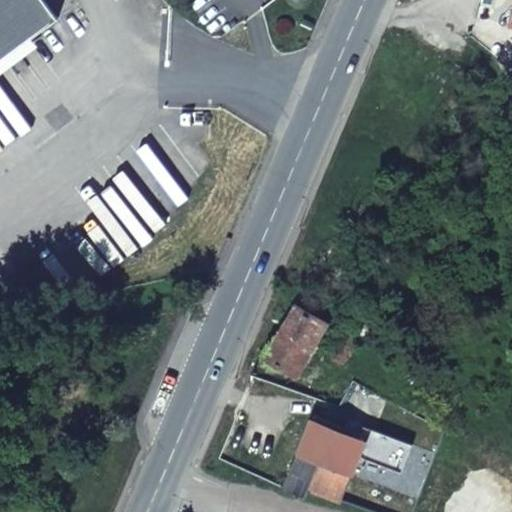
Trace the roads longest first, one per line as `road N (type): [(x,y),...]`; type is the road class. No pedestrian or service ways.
road 1 (secondary): [(182,446),(384,0)]
road 2 (unknown): [(99,0),(159,67),(333,125)]
